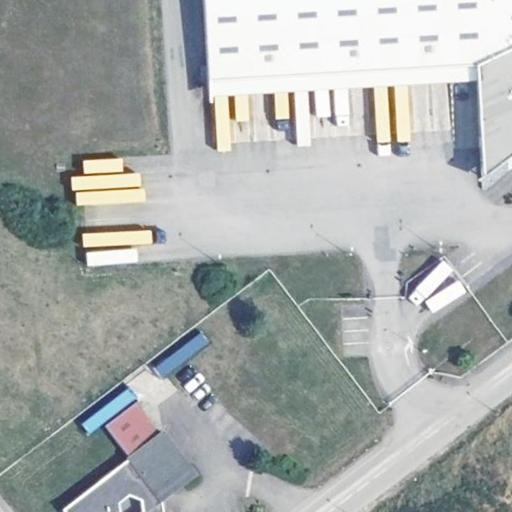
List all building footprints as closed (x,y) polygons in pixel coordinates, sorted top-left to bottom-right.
[(511,0),(201,0),(207,80),(466,69),(465,161),(507,142),(511,154),(511,153),(511,0)] [(466,69),(207,80),(207,94),(466,83),(466,69)] [(511,153),(511,154),(507,142),(465,161),(465,194),(511,158),(511,153)] [(122,173),(121,157),(81,160),(82,175),(72,176),(74,205),(143,200),(141,171),(122,173)] [(433,310),(466,293),(459,280),(427,297),(433,310)] [(161,374),(209,344),(202,334),(155,364),(161,374)] [(194,481),(136,406),(105,429),(130,462),(66,511),(163,511),(163,506),(194,481)]
